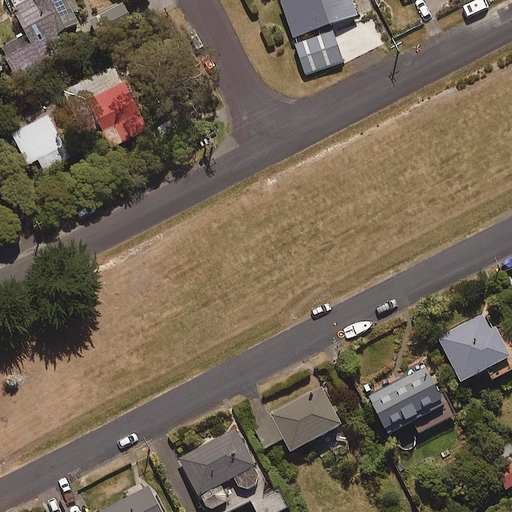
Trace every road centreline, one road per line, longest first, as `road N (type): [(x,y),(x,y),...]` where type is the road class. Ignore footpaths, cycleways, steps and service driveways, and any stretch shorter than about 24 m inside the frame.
road 1 (residential): [(511,232),(0,495)]
road 2 (residential): [(0,282),(272,145)]
road 3 (residential): [(272,145),(511,20)]
road 4 (residential): [(197,0),(272,145)]
